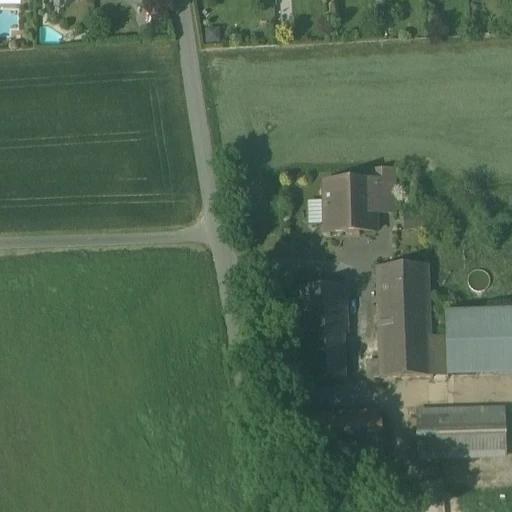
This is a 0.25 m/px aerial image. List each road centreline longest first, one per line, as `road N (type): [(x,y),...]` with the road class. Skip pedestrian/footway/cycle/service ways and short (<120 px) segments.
road 1 (residential): [(261,511),(218,249)]
road 2 (residential): [(218,249),(177,0)]
road 3 (residential): [(218,249),(0,261)]
